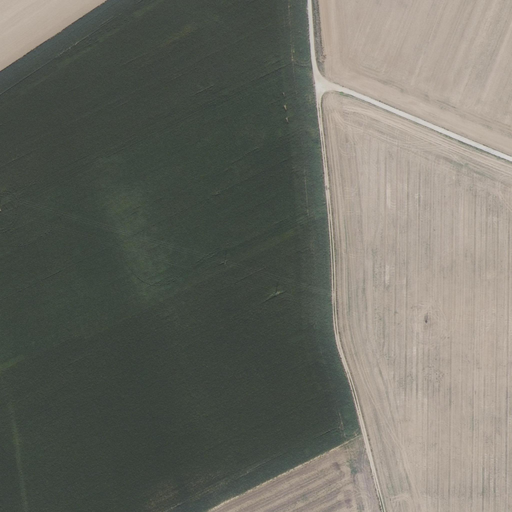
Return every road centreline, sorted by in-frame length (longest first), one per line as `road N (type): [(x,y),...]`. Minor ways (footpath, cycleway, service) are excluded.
road 1 (track): [(384,511),(336,331),(318,83)]
road 2 (track): [(318,83),(511,162)]
